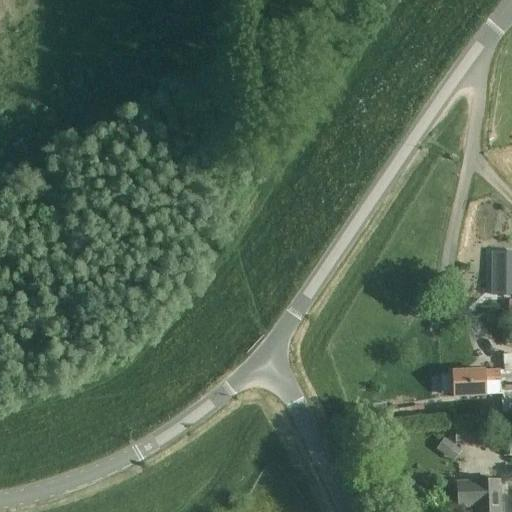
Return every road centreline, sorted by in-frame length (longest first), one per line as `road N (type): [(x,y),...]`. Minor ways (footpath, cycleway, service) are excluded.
road 1 (tertiary): [(491,31),(266,352)]
road 2 (tertiary): [(266,352),(218,399),(153,444),(93,477),(0,501)]
road 3 (tertiary): [(346,511),(266,352)]
